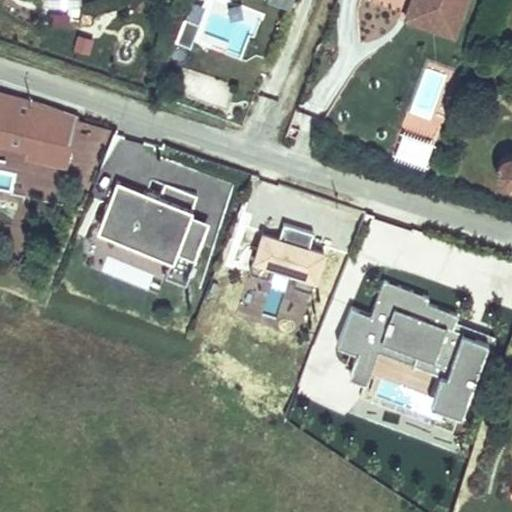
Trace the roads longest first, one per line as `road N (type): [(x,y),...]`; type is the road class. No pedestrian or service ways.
road 1 (unclassified): [(0,65),(511,229)]
road 2 (unknown): [(328,0),(274,153)]
